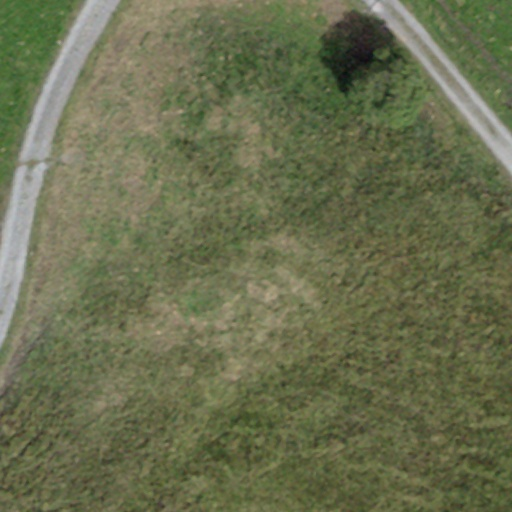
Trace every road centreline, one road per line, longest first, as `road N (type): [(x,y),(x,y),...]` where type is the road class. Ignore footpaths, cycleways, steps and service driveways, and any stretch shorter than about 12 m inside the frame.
road 1 (track): [(0,303),(43,119),(105,0)]
road 2 (track): [(376,0),(511,163)]
